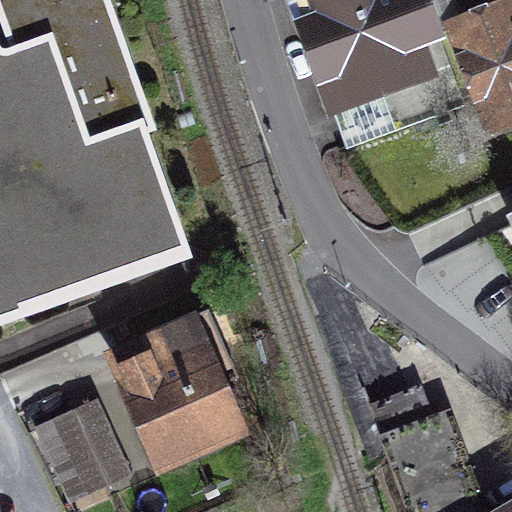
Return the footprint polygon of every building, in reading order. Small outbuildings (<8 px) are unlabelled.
[(0,0),(0,9),(9,35),(0,37),(0,328),(192,261),(147,133),(154,130),(108,0),(0,0)] [(284,0),(281,1),(328,132),(343,127),(350,148),(464,107),(424,0),(284,0)] [(493,127),(511,119),(511,8),(509,0),(508,0),(458,0),(474,23),(460,29),(493,127)] [(210,313),(119,352),(134,387),(122,393),(153,466),(234,431),(204,360),(226,350),(210,313)] [(112,358),(106,345),(83,356),(89,368),(112,358)] [(432,410),(422,386),(374,406),(384,430),(432,410)] [(97,404),(39,430),(73,504),(130,477),(97,404)] [(382,439),(408,511),(471,511),(483,508),(448,414),(382,439)]
